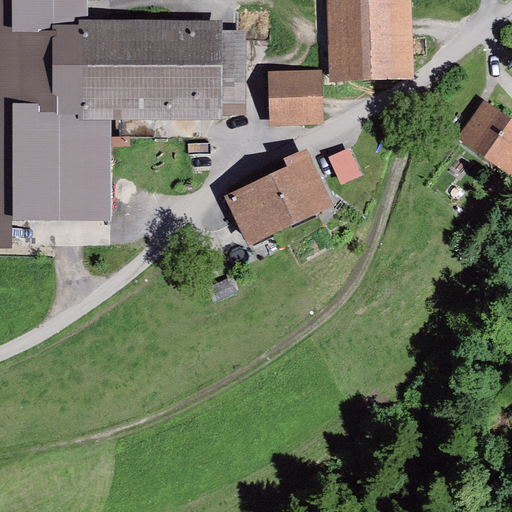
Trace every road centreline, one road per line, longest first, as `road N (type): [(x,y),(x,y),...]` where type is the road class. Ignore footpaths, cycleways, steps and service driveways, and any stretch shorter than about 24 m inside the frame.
road 1 (residential): [(0,360),(119,286),(233,185),(424,80),(511,8)]
road 2 (track): [(0,457),(108,434),(214,389),(324,321),(368,265),(424,80)]
